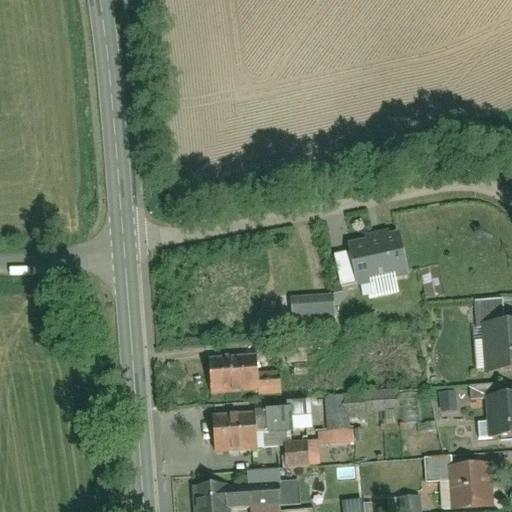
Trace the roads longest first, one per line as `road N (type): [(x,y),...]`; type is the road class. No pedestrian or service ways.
road 1 (residential): [(125,254),(403,191),(490,189),(511,205)]
road 2 (tertiary): [(146,511),(125,254)]
road 3 (tertiary): [(125,254),(98,0)]
road 4 (residential): [(0,262),(125,254)]
